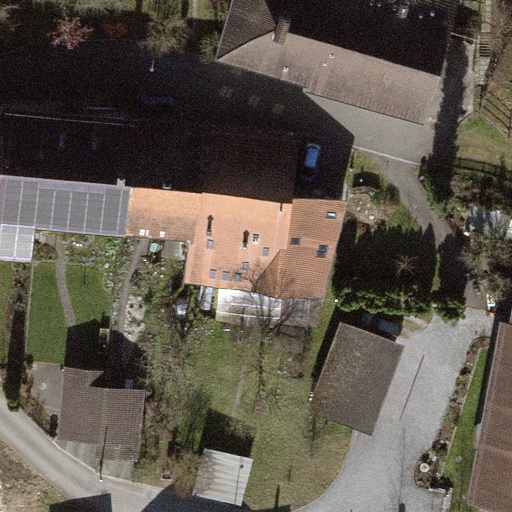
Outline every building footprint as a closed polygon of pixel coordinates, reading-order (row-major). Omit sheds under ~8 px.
[(237,0),(227,36),(436,98),(464,0),(237,0)] [(136,210),(148,93),(17,79),(0,239),(42,245),(47,200),(136,210)] [(0,239),(17,79),(0,81),(0,239)] [(136,210),(206,218),(219,101),(148,93),(136,210)] [(304,166),(307,108),(219,101),(206,218),(203,275),(291,282),(327,292),(357,180),(304,166)] [(379,420),(413,329),(350,305),(315,396),(379,420)] [(68,418),(109,422),(117,350),(75,346),(68,418)] [(511,398),(494,493),(511,496),(511,398)] [(212,438),(201,483),(248,495),(259,449),(212,438)] [(36,511),(34,471),(0,472),(0,511),(36,511)]
